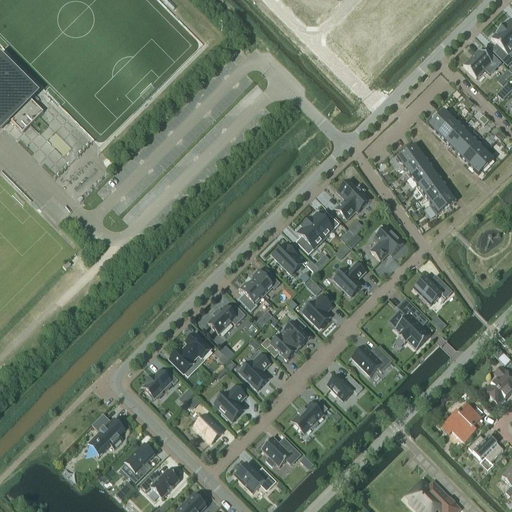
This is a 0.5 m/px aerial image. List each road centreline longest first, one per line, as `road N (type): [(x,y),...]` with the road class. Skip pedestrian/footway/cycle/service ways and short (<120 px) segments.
road 1 (residential): [(344,146),(115,382),(208,479)]
road 2 (residential): [(208,479),(421,248),(345,145)]
road 3 (residential): [(310,511),(511,314)]
road 4 (residential): [(380,110),(270,0)]
